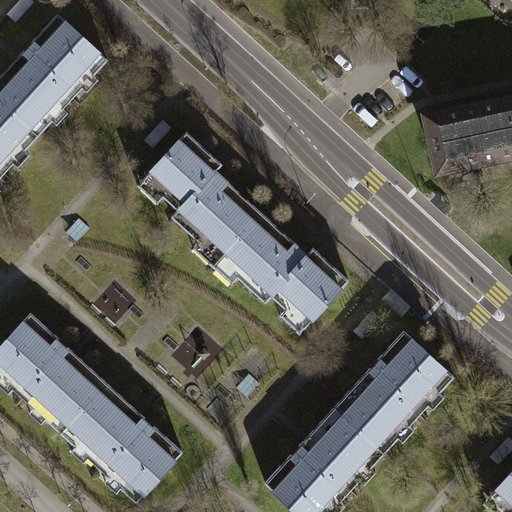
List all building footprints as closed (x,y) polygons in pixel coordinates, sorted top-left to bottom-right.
[(60,12),(0,77),(0,101),(39,137),(54,121),(57,125),(69,112),(65,109),(84,88),(88,91),(99,79),(96,75),(111,59),(60,12)] [(511,95),(418,114),(431,180),(511,164),(511,95)] [(39,137),(0,101),(0,179),(15,164),(18,167),(30,155),(26,151),(39,137)] [(189,249),(209,267),(259,212),(214,170),(219,164),(183,130),(133,183),(155,202),(161,195),(176,209),(169,216),(196,241),(189,249)] [(259,212),(209,267),(229,285),(236,277),(263,301),(270,294),(285,307),(278,315),(298,334),(347,281),(312,248),(306,254),(259,212)] [(46,415),(61,429),(107,378),(30,307),(0,339),(0,372),(1,374),(0,374),(0,380),(9,388),(13,384),(34,404),(30,408),(42,418),(46,415)] [(403,330),(332,408),(383,455),(397,439),(401,443),(413,430),(409,427),(428,406),(431,409),(443,397),(439,393),(454,377),(403,330)] [(107,378),(61,429),(77,443),(74,447),(85,458),(89,454),(110,473),(106,477),(118,488),(121,484),(137,499),(184,449),(107,378)] [(383,455),(332,408),(262,485),(291,511),(337,511),(343,506),(339,503),(358,482),(362,485),(373,473),(370,469),(383,455)] [(511,511),(511,469),(481,503),(491,511),(511,511)]
